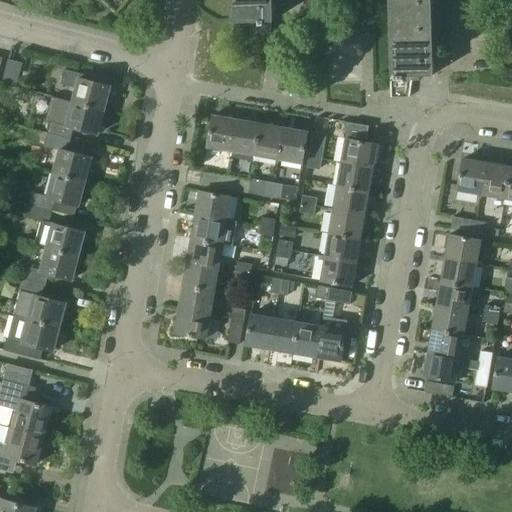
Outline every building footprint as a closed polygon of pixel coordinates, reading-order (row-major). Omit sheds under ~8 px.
[(273,21),(272,0),(230,0),(231,22),(250,22),(251,34),(271,34),(271,21),(273,21)] [(431,16),(430,0),(388,0),(389,18),(431,16)] [(432,46),(431,16),(389,18),(390,47),(432,46)] [(433,75),(432,46),(390,47),(391,75),(390,75),(391,98),(410,97),(412,81),(419,81),(419,76),(433,75)] [(22,63),(8,60),(2,84),(16,87),(22,63)] [(92,77),(84,75),(64,70),(60,83),(76,88),(72,102),(104,110),(111,87),(91,82),(92,77)] [(98,135),(104,110),(72,102),(66,125),(51,121),(47,134),(71,140),(74,128),(98,135)] [(231,152),(237,120),(213,116),(208,147),(231,152)] [(255,156),(261,124),(237,120),(231,152),(255,156)] [(279,160),(284,128),(261,124),(255,156),(279,160)] [(302,164),(308,132),(284,128),(279,160),(302,164)] [(347,139),(344,154),(323,150),(325,135),(313,133),(309,157),(321,159),(342,163),(373,168),(377,144),(347,139)] [(68,151),(71,140),(47,134),(44,145),(59,149),(53,173),(85,182),(92,158),(68,151)] [(319,169),(321,159),(309,157),(308,167),(319,169)] [(481,195),(487,163),(463,159),(458,191),(481,195)] [(369,193),(373,168),(342,163),(337,188),(369,193)] [(504,199),(510,167),(487,163),(481,195),(504,199)] [(79,206),(85,182),(53,173),(46,196),(32,193),(29,205),(52,211),(55,199),(79,206)] [(224,189),(227,177),(203,173),(201,185),(224,189)] [(237,179),(227,177),(224,189),(235,191),(237,179)] [(272,198),(274,186),(265,185),(263,197),(272,198)] [(282,188),(274,186),(272,198),(280,200),(282,188)] [(365,215),(369,193),(337,188),(334,209),(365,215)] [(227,221),(231,197),(200,192),(196,216),(227,221)] [(314,198),(303,196),(301,204),(313,206),(314,198)] [(311,215),(313,206),(301,204),(300,213),(311,215)] [(48,224),(52,211),(29,205),(26,217),(48,224)] [(361,240),(365,215),(334,209),(329,234),(361,240)] [(233,247),(237,223),(227,221),(196,216),(192,239),(223,245),(233,247)] [(475,233),(477,221),(453,217),(451,229),(475,233)] [(275,229),(277,221),(265,218),(263,227),(275,229)] [(487,223),(477,221),(475,233),(485,235),(487,223)] [(85,233),(53,224),(46,248),(79,256),(85,233)] [(274,237),(275,229),(263,227),(262,235),(274,237)] [(356,264),(361,240),(329,234),(325,258),(356,264)] [(477,264),(481,241),(450,235),(446,258),(477,264)] [(219,269),(223,245),(192,239),(187,264),(219,269)] [(291,242),(279,240),(277,248),(289,250),(291,242)] [(73,280),(79,256),(46,248),(40,271),(26,267),(22,279),(46,286),(49,274),(73,280)] [(288,259),(289,250),(277,248),(276,257),(288,259)] [(352,286),(356,264),(325,258),(321,281),(352,286)] [(473,288),(477,264),(446,258),(441,282),(473,288)] [(241,263),(239,271),(251,273),(253,265),(241,263)] [(215,292),(219,269),(187,264),(183,286),(215,292)] [(250,282),(251,273),(239,271),(238,280),(250,282)] [(279,291),(281,280),(273,278),(271,290),(279,291)] [(60,328),(66,303),(42,297),(46,286),(22,279),(19,291),(21,292),(14,316),(27,319),(60,328)] [(288,293),(290,281),(281,280),(279,291),(288,293)] [(468,312),(473,288),(441,282),(437,306),(468,312)] [(211,316),(215,292),(183,286),(179,310),(211,316)] [(328,301),(330,289),(318,287),(316,298),(328,301)] [(350,305),(352,293),(330,289),(328,301),(350,305)] [(464,336),(468,312),(437,306),(433,330),(464,336)] [(498,317),(499,312),(500,308),(488,306),(486,315),(498,317)] [(244,322),(245,310),(233,308),(232,320),(244,322)] [(207,339),(211,316),(179,310),(175,333),(207,339)] [(270,350),(276,318),(251,314),(246,346),(270,350)] [(497,325),(498,317),(486,315),(485,323),(497,325)] [(294,354),(299,322),(276,318),(270,350),(294,354)] [(318,358),(341,362),(348,322),(325,318),(323,327),(318,358)] [(54,351),(60,328),(27,319),(21,342),(7,338),(4,351),(27,357),(30,345),(54,351)] [(240,345),(244,322),(232,320),(228,343),(240,345)] [(318,358),(323,327),(299,322),(294,354),(318,358)] [(460,359),(464,336),(433,330),(428,353),(460,359)] [(490,365),(492,354),(480,352),(479,363),(490,365)] [(477,371),(479,363),(459,359),(460,359),(428,353),(424,377),(455,382),(458,368),(477,371)] [(511,391),(511,359),(499,357),(493,388),(511,391)] [(487,388),(490,365),(479,363),(477,371),(475,386),(487,388)] [(26,401),(30,387),(4,380),(0,393),(0,404),(17,410),(13,427),(45,435),(52,407),(26,401)] [(37,465),(45,435),(13,427),(8,444),(0,442),(0,469),(7,471),(11,457),(37,465)] [(36,511),(38,507),(2,498),(0,503),(0,511),(36,511)]
